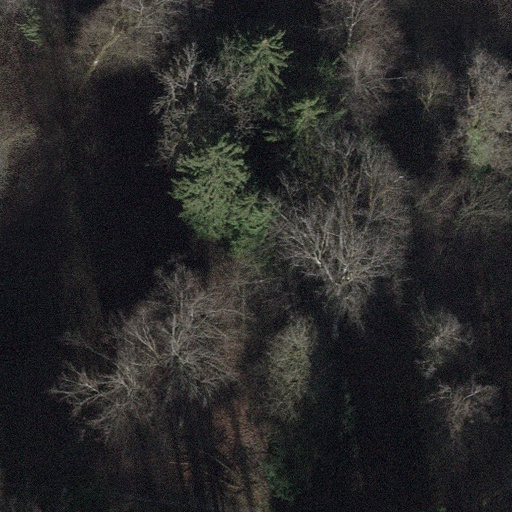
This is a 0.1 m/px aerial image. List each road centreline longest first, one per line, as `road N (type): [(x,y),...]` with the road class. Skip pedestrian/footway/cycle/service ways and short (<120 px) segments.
road 1 (track): [(511,78),(220,20),(29,0)]
road 2 (track): [(0,493),(163,511)]
